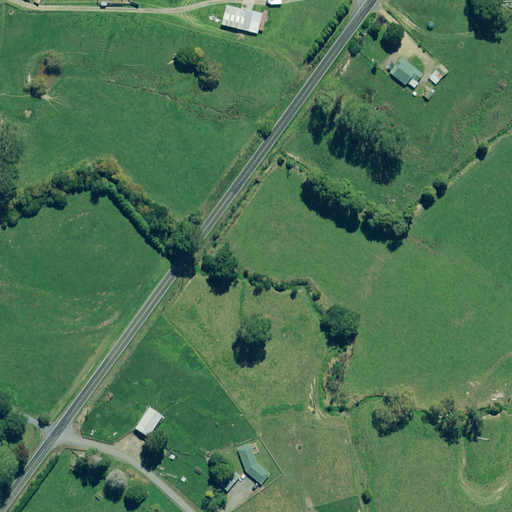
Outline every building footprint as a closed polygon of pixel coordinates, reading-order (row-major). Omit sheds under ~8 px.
[(257,31),(261,14),(226,6),(221,25),(257,34),(257,31)] [(261,14),(257,31),(261,32),(262,28),(268,29),(272,12),(262,10),(261,14)] [(421,75),(400,58),(396,62),(398,63),(389,74),(404,86),(406,83),(413,89),(418,84),(416,82),(421,75)] [(428,80),(435,86),(447,72),(439,64),(435,69),(436,70),(428,80)] [(435,86),(428,80),(426,78),(422,82),(431,90),(435,86)] [(426,89),(421,95),(428,100),(433,93),(426,89)] [(161,417),(148,408),(135,429),(148,437),(161,417)] [(254,445),(250,446),(249,444),(237,449),(244,471),(260,485),(269,474),(257,464),(252,450),(256,449),(254,445)] [(240,478),(229,469),(217,484),(227,492),(240,478)]
